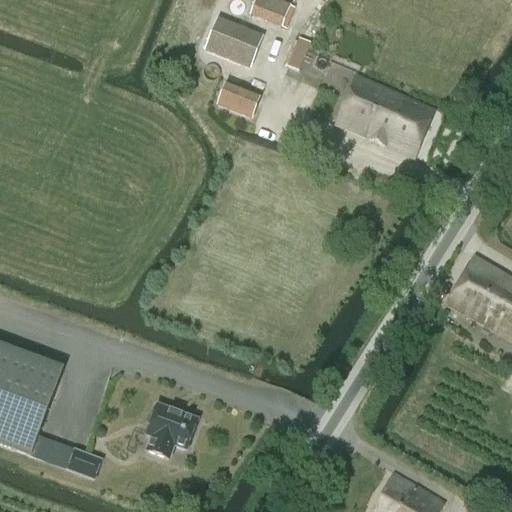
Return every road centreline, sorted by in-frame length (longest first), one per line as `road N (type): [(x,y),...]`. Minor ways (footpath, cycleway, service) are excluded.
road 1 (secondary): [(276,511),(511,139)]
road 2 (track): [(329,431),(451,511)]
